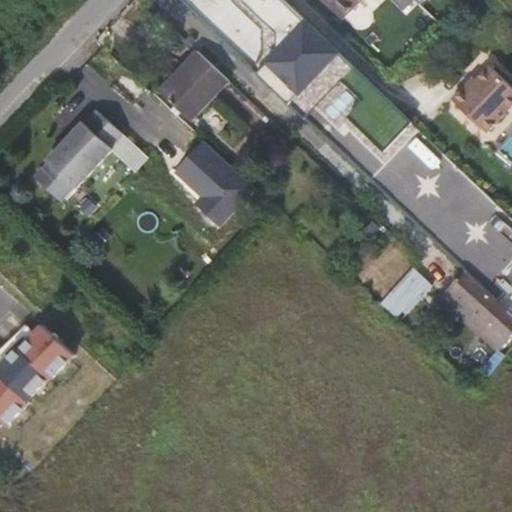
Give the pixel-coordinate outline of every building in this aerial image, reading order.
[(288,0),(233,0),(279,43),(255,67),(294,105),(344,54),(288,0)] [(327,0),(345,16),(360,0),(327,0)] [(191,121),(229,81),(198,52),(161,91),(191,121)] [(511,80),(494,63),(484,74),(511,100),(511,80)] [(387,147),(412,120),(355,67),(344,79),(366,99),(352,115),(387,147)] [(146,89),(126,70),(115,82),(135,101),(146,89)] [(511,100),(484,74),(483,74),(480,78),(472,87),(469,84),(457,97),(492,130),(511,108),(511,100)] [(113,149),(125,137),(99,113),(87,125),(86,123),(49,162),(51,164),(76,188),(78,190),(115,151),(113,149)] [(203,145),(195,136),(185,147),(193,155),(203,145)] [(235,162),(235,189),(255,189),(255,161),(235,162)] [(76,188),(51,164),(37,178),(62,202),(76,188)] [(381,227),(373,219),(364,230),(372,237),(381,227)] [(500,348),(511,334),(511,317),(463,270),(444,291),(458,303),(453,308),(498,350),(500,348)] [(412,297),(398,284),(382,303),(396,316),(412,297)] [(36,331),(27,323),(0,354),(0,439),(77,351),(44,323),(36,331)] [(511,420),(511,418),(511,347),(511,346),(505,353),(500,348),(498,350),(479,370),(480,371),(468,382),(476,390),(509,421),(511,420)] [(448,364),(455,371),(465,360),(457,353),(448,364)]
